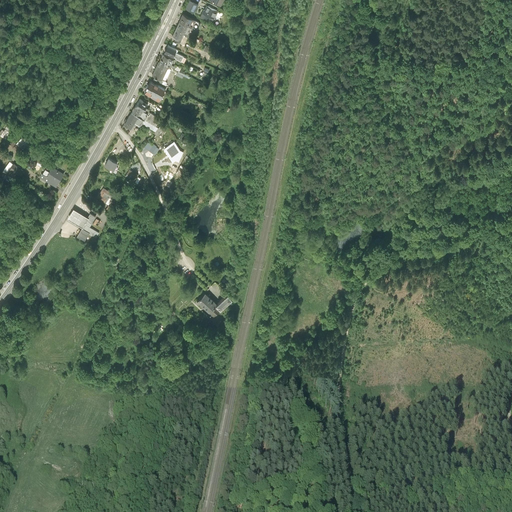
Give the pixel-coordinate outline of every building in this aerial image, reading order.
[(199,4),(192,1),(189,9),(195,11),(199,4)] [(220,8),(210,3),(208,8),(207,8),(203,15),(210,18),(212,14),(216,17),(220,8)] [(185,12),(183,18),(191,22),(196,24),(199,19),(185,12)] [(179,26),(187,30),(188,29),(191,22),(183,18),(179,26)] [(186,32),(187,30),(179,26),(175,33),(183,37),(186,32)] [(192,31),(188,29),(187,30),(186,32),(188,34),(188,35),(194,38),(195,35),(191,33),(192,31)] [(181,49),(170,43),(167,51),(176,55),(176,54),(179,56),(178,57),(187,61),(189,56),(180,52),(181,49)] [(166,53),(162,60),(170,64),(171,62),(172,60),(174,61),(175,58),(166,53)] [(172,65),(170,64),(162,60),(161,60),(155,73),(164,78),(170,67),(171,67),(172,65)] [(172,65),(181,69),(182,70),(184,67),(178,64),(178,65),(171,62),(170,64),(172,65)] [(161,84),(153,80),(151,85),(149,84),(148,86),(149,87),(147,90),(152,93),(150,95),(155,98),(156,96),(161,98),(167,87),(161,83),(161,84)] [(143,97),(134,110),(147,118),(150,113),(150,112),(150,111),(145,108),(148,105),(150,101),(151,100),(149,99),(147,97),(146,99),(143,97)] [(152,98),(151,100),(150,101),(159,106),(159,105),(165,108),(166,106),(152,98)] [(145,121),(147,118),(134,110),(126,122),(133,126),(137,119),(143,123),(145,121)] [(152,114),(150,113),(147,118),(145,121),(158,130),(161,126),(158,124),(160,123),(155,120),(159,114),(154,111),(152,114)] [(167,120),(162,126),(165,128),(166,129),(171,123),(167,120)] [(24,134),(16,142),(23,148),(30,141),(24,134)] [(160,148),(152,140),(146,147),(156,154),(160,148)] [(180,151),(173,141),(163,148),(171,161),(176,158),(175,160),(181,163),(186,153),(180,150),(180,151)] [(38,161),(36,164),(42,167),(43,164),(44,165),(46,163),(47,162),(46,162),(49,158),(39,152),(34,158),(38,161)] [(117,162),(109,157),(105,164),(113,169),(117,162)] [(182,162),(176,173),(181,175),(187,165),(182,162)] [(23,170),(13,163),(6,173),(7,174),(6,176),(10,179),(12,176),(11,175),(13,173),(14,174),(16,172),(19,174),(23,170)] [(132,172),(121,166),(118,171),(129,178),(130,176),(134,178),(137,172),(133,170),(132,172)] [(63,173),(52,167),(49,172),(45,170),(42,173),(39,176),(55,186),(63,173)] [(114,195),(103,188),(97,197),(108,204),(114,195)] [(82,227),(88,217),(79,212),(73,208),(67,217),(73,221),(82,227)] [(95,216),(90,213),(83,224),(85,225),(83,228),(82,228),(77,236),(84,240),(88,232),(96,237),(99,232),(89,226),(95,216)] [(232,301),(227,295),(217,306),(205,294),(197,301),(214,319),(232,301)]
